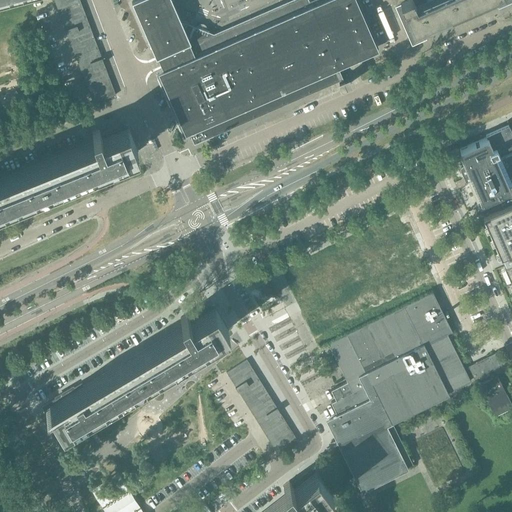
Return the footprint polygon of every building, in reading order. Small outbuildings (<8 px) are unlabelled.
[(77,0),(68,4),(70,9),(82,5),(79,0),(77,0)] [(339,65),(342,60),(374,46),(354,0),(310,0),(309,1),(308,0),(289,0),(213,33),(173,17),(176,10),(171,0),(133,0),(132,1),(164,75),(159,77),(163,85),(168,83),(194,143),(338,80),(341,87),(350,83),(345,72),(341,74),(339,69),(340,69),(339,65)] [(511,0),(433,0),(426,3),(424,0),(392,0),(395,7),(396,7),(395,6),(400,4),(404,13),(399,15),(412,44),(426,38),(425,36),(454,24),(455,25),(469,19),(468,18),(497,5),(498,7),(499,7),(498,6),(502,3),(502,4),(503,4),(504,4),(505,4),(506,3),(506,2),(506,1),(506,0),(510,0),(511,1),(511,0)] [(57,8),(59,13),(70,9),(68,4),(57,8)] [(70,9),(72,14),(84,10),(82,5),(70,9)] [(59,13),(61,18),(72,14),(70,9),(59,13)] [(72,14),(74,19),(86,15),(84,10),(72,14)] [(61,18),(63,24),(74,19),(72,14),(61,18)] [(74,19),(76,25),(88,20),(86,15),(74,19)] [(63,24),(65,29),(76,25),(74,19),(63,24)] [(76,25),(78,30),(90,26),(88,20),(76,25)] [(65,29),(67,34),(78,30),(76,25),(65,29)] [(78,30),(80,35),(92,31),(90,26),(78,30)] [(67,34),(69,39),(80,35),(78,30),(67,34)] [(80,35),(82,41),(94,36),(92,31),(80,35)] [(69,39),(71,45),(82,41),(80,35),(69,39)] [(82,41),(84,46),(96,42),(94,36),(82,41)] [(71,45),(73,50),(84,46),(82,41),(71,45)] [(84,46),(86,51),(98,47),(96,42),(84,46)] [(73,50),(75,55),(86,51),(84,46),(73,50)] [(86,51),(88,56),(100,52),(98,47),(86,51)] [(75,55),(77,61),(88,56),(86,51),(75,55)] [(88,56),(90,62),(102,57),(100,52),(88,56)] [(77,61),(79,66),(90,62),(88,56),(77,61)] [(90,62),(92,67),(104,63),(102,57),(90,62)] [(79,66),(81,71),(92,67),(90,62),(79,66)] [(92,67),(94,72),(106,68),(104,63),(92,67)] [(81,71),(83,76),(94,72),(92,67),(81,71)] [(94,72),(96,78),(108,73),(106,68),(94,72)] [(83,76),(85,82),(96,78),(94,72),(83,76)] [(96,78),(98,83),(110,79),(108,73),(96,78)] [(85,82),(87,87),(98,83),(96,78),(85,82)] [(98,83),(100,88),(112,84),(110,79),(98,83)] [(87,87),(89,92),(100,88),(98,83),(87,87)] [(100,88),(102,93),(114,89),(112,84),(100,88)] [(89,92),(91,98),(102,93),(100,88),(89,92)] [(114,89),(102,93),(104,99),(116,94),(114,89)] [(102,93),(91,98),(93,103),(104,99),(102,93)] [(471,175),(466,177),(469,184),(469,185),(480,211),(482,211),(482,210),(501,202),(498,196),(503,195),(502,193),(511,189),(511,188),(510,189),(509,185),(511,184),(511,152),(500,158),(497,150),(511,143),(511,131),(510,127),(509,127),(508,124),(486,134),(487,137),(460,149),(471,175)] [(95,139),(96,140),(97,143),(0,181),(0,204),(136,149),(136,150),(137,149),(129,129),(128,129),(128,130),(110,137),(108,132),(101,135),(99,130),(92,133),(95,139)] [(511,205),(483,218),(501,258),(503,257),(506,265),(504,266),(511,283),(511,205)] [(414,226),(403,231),(406,239),(417,235),(414,226)] [(433,293),(329,344),(338,362),(347,381),(331,389),(336,399),(331,402),(338,415),(329,420),(363,488),(413,463),(396,429),(394,424),(391,420),(392,419),(392,420),(400,416),(399,416),(410,410),(411,411),(418,407),(418,406),(429,401),(429,402),(437,398),(437,397),(471,380),(447,333),(452,330),(433,293)] [(74,392),(73,390),(64,393),(66,399),(51,407),(50,407),(62,426),(63,425),(62,425),(227,328),(228,327),(216,309),(198,320),(196,315),(189,318),(187,314),(180,318),(184,324),(186,327),(80,390),(80,388),(74,392)] [(468,366),(474,378),(505,363),(499,351),(468,366)] [(237,365),(240,370),(250,364),(247,359),(237,365)] [(240,370),(243,375),(253,368),(250,364),(240,370)] [(226,371),(229,376),(240,370),(237,365),(226,371)] [(243,375),(246,380),(256,373),(253,368),(243,375)] [(229,376),(232,381),(243,375),(240,370),(229,376)] [(246,380),(249,384),(259,378),(256,373),(246,380)] [(232,381),(235,386),(246,380),(243,375),(232,381)] [(511,406),(511,405),(497,375),(479,384),(494,415),(511,406)] [(249,384),(252,389),(262,383),(259,378),(249,384)] [(235,386),(239,391),(249,384),(246,380),(235,386)] [(252,389),(255,394),(265,388),(262,383),(252,389)] [(239,391),(241,395),(252,389),(249,384),(239,391)] [(255,394),(257,399),(268,392),(265,388),(255,394)] [(241,395),(244,400),(255,394),(252,389),(241,395)] [(257,399),(260,403),(271,397),(268,392),(257,399)] [(244,400),(247,405),(257,399),(255,394),(244,400)] [(260,403),(263,408),(274,402),(271,397),(260,403)] [(247,405),(250,410),(260,403),(257,399),(247,405)] [(263,408),(266,413),(277,407),(274,402),(263,408)] [(250,410),(253,415),(263,408),(260,403),(250,410)] [(266,413),(269,418),(280,411),(277,407),(266,413)] [(253,415),(256,419),(266,413),(263,408),(253,415)] [(269,418),(272,423),(283,416),(280,411),(269,418)] [(256,419),(259,424),(269,418),(266,413),(256,419)] [(272,423),(275,427),(286,421),(283,416),(272,423)] [(259,424),(262,429),(272,423),(269,418),(259,424)] [(275,427),(278,432),(289,426),(286,421),(275,427)] [(262,429),(265,434),(275,427),(272,423),(262,429)] [(278,432),(281,437),(292,431),(289,426),(278,432)] [(265,434),(268,439),(278,432),(275,427),(265,434)] [(281,437),(284,442),(295,435),(292,431),(281,437)] [(268,439),(271,443),(281,437),(278,432),(268,439)] [(295,435),(284,442),(287,447),(298,440),(295,435)] [(273,447),(274,448),(284,442),(281,437),(271,443),(273,447)] [(284,442),(274,448),(277,453),(287,447),(284,442)] [(288,490),(288,491),(290,493),(265,511),(300,511),(330,489),(330,490),(331,489),(318,472),(317,472),(301,485),(298,480),(292,485),(289,480),(283,485),(287,490),(288,490)] [(107,511),(145,511),(123,475),(95,491),(107,511)]
